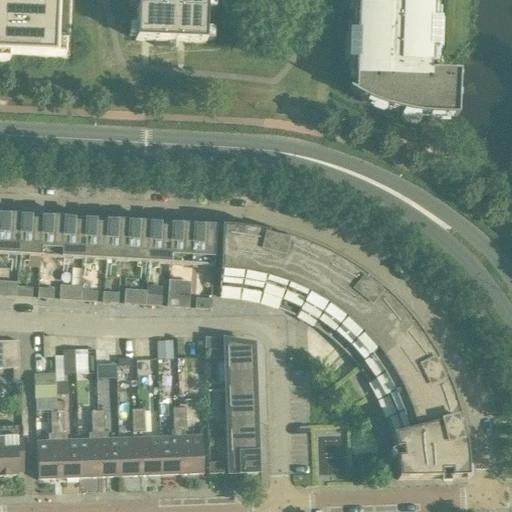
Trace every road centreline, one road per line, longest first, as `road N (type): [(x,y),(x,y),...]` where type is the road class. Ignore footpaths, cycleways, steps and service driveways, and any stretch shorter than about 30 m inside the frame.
road 1 (residential): [(281,510),(487,503),(466,390),(433,324),(405,293),(345,243),(278,218),(0,200)]
road 2 (residential): [(281,510),(276,337),(269,326),(0,320)]
road 3 (tertiary): [(360,179),(295,158),(235,151),(0,140)]
road 4 (tertiary): [(360,179),(463,259),(511,326)]
road 5 (tertiary): [(511,279),(456,221),(360,179)]
